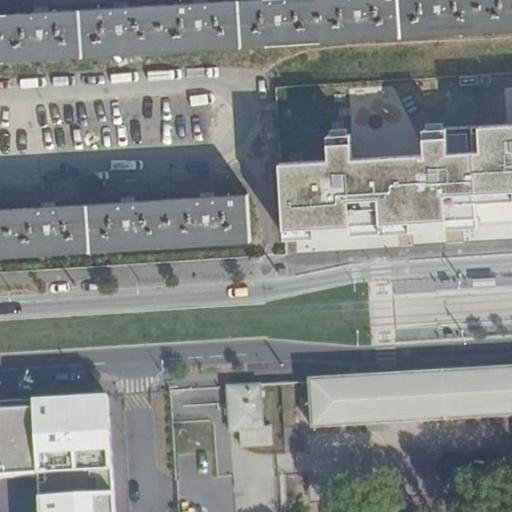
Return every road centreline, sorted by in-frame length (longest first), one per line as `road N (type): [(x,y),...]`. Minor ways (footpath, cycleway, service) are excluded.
road 1 (tertiary): [(511,263),(362,272),(254,295),(0,311)]
road 2 (tertiary): [(136,355),(260,347),(364,358),(511,348)]
road 3 (residential): [(136,355),(146,511)]
road 4 (tertiary): [(0,363),(136,355)]
